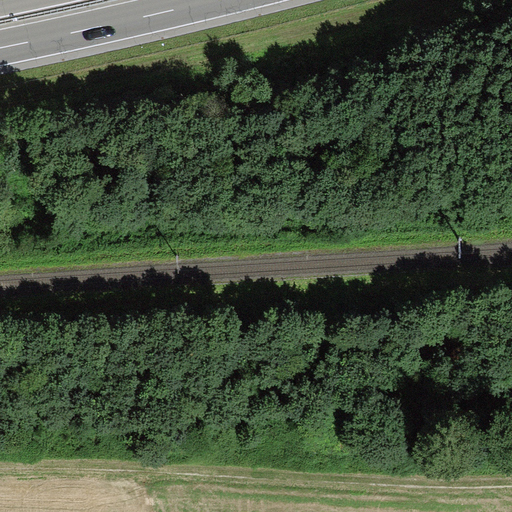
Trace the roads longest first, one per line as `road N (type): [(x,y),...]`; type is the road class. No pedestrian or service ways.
road 1 (track): [(0,467),(511,480)]
road 2 (motorway): [(0,48),(216,0)]
